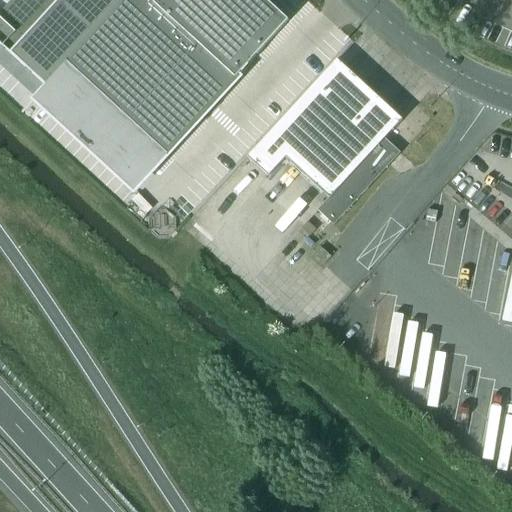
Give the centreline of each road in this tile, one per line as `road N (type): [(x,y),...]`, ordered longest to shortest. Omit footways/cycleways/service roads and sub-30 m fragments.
road 1 (trunk): [(180,511),(0,238)]
road 2 (tertiary): [(494,101),(365,0)]
road 3 (trunk): [(93,511),(0,408)]
